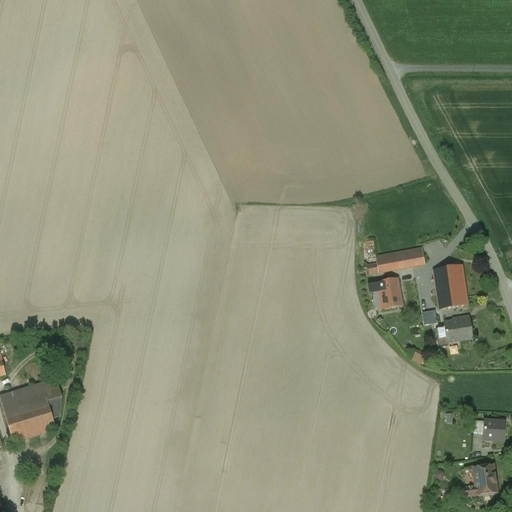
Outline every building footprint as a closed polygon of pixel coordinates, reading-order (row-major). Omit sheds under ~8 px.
[(421,250),(376,258),(378,265),(379,273),(423,265),(421,250)] [(369,275),(379,273),(378,265),(367,267),(369,275)] [(433,272),(436,286),(463,282),(464,282),(463,281),(462,276),(463,276),(462,275),(461,268),(461,267),(460,267),(454,268),(453,268),(441,270),(440,270),(434,271),(433,271),(433,272)] [(396,280),(377,284),(381,310),(401,306),(396,280)] [(463,282),(436,286),(439,310),(467,306),(466,297),(465,290),(464,290),(464,288),(464,287),(463,282)] [(444,329),(435,330),(438,349),(448,347),(447,343),(472,339),(469,318),(458,319),(459,322),(443,324),(444,329)] [(417,350),(411,360),(420,366),(426,356),(417,350)] [(0,397),(0,400),(4,415),(47,402),(47,403),(62,399),(56,380),(0,397)] [(47,402),(4,415),(13,444),(55,431),(47,403),(47,402)] [(484,422),(474,422),(473,434),(483,434),(484,422)] [(505,423),(484,422),(483,441),(484,441),(484,439),(494,439),(494,442),(503,442),(503,443),(504,443),(505,423)] [(493,466),(472,469),(474,488),(476,496),(476,497),(497,494),(493,466)] [(476,496),(474,488),(459,490),(460,498),(476,496)]
